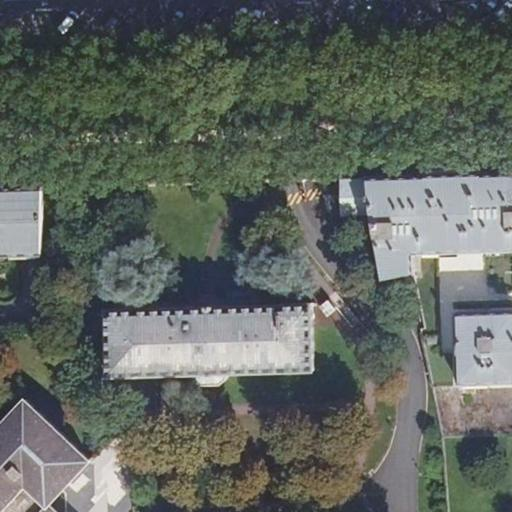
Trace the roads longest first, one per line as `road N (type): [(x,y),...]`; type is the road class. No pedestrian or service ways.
road 1 (residential): [(511,161),(0,176)]
road 2 (primary): [(0,6),(222,0)]
